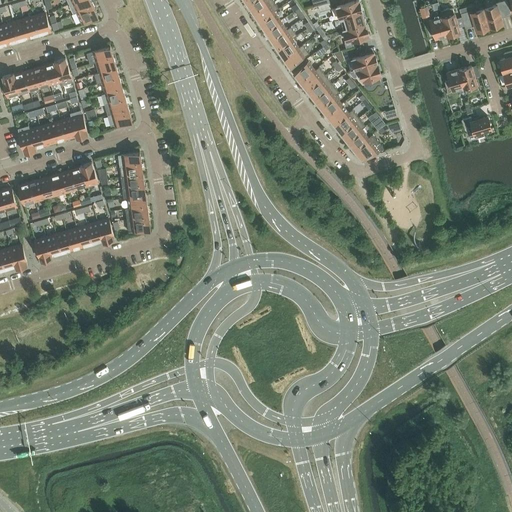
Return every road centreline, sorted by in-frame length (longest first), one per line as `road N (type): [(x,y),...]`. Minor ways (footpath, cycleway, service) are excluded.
road 1 (residential): [(393,71),(416,154),(356,173),(307,118),(226,0)]
road 2 (secondary): [(354,283),(281,226),(259,195),(180,0)]
road 3 (residential): [(0,290),(164,242),(143,131)]
road 4 (primary): [(208,283),(118,366),(62,392),(0,407)]
road 5 (primary): [(359,415),(511,312)]
road 6 (secondary): [(156,0),(207,155)]
road 7 (residential): [(143,131),(0,174)]
road 8 (primary): [(75,425),(181,414),(218,434)]
road 9 (primary): [(497,268),(383,287),(354,283)]
road 10 (primary): [(497,268),(464,300),(370,330)]
road 11 (primary): [(497,268),(366,308)]
road 12 (primary): [(75,425),(192,368)]
road 13 (secondary): [(207,155),(218,249),(208,283)]
road 14 (primary): [(75,425),(197,390)]
